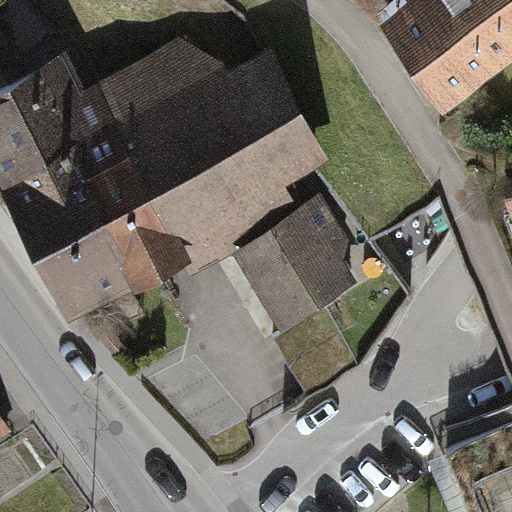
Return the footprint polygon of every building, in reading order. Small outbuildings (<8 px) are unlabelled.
[(511,0),(416,0),(396,15),(445,85),(511,37),(511,0)] [(135,153),(182,242),(226,216),(241,241),(298,207),(276,166),(315,146),(268,50),(231,70),(221,57),(115,113),(135,153)] [(0,88),(0,156),(1,159),(7,171),(63,141),(87,121),(64,74),(73,68),(66,54),(0,88)] [(63,141),(7,171),(27,211),(79,184),(95,175),(135,153),(115,113),(91,126),(87,121),(63,141)] [(27,211),(71,297),(182,242),(135,153),(95,175),(79,184),(27,211)] [(298,207),(241,241),(285,317),(351,279),(324,234),(336,227),(317,196),(298,207)] [(342,295),(273,334),(290,363),(341,333),(359,323),(342,295)] [(341,333),(290,363),(306,390),(356,360),(341,333)] [(511,511),(511,421),(446,448),(472,511),(511,511)]
